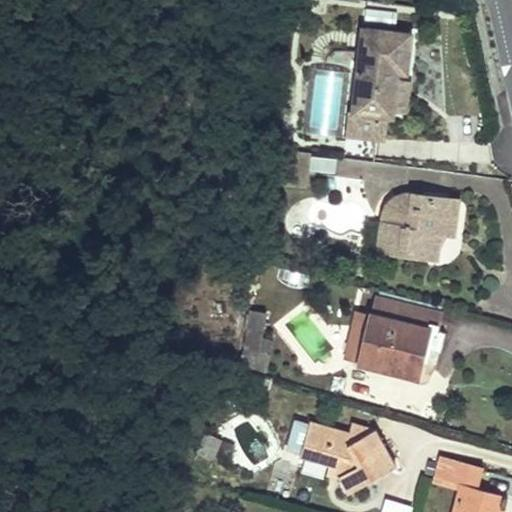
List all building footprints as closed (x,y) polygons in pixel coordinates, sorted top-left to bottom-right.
[(408,77),(412,40),(361,34),(351,117),(391,122),(395,76),(408,77)] [(303,189),(308,156),(276,152),(271,184),(303,189)] [(380,223),(375,256),(435,262),(437,239),(454,241),(458,203),(409,195),(405,226),(380,223)] [(431,311),(374,296),(370,315),(426,330),(431,311)] [(370,315),(356,311),(343,358),(357,362),(418,378),(422,362),(426,364),(430,350),(439,352),(443,334),(426,330),(370,315)] [(267,315),(253,313),(249,334),(262,336),(267,315)] [(262,336),(249,334),(237,369),(250,372),(268,377),(274,338),(262,336)] [(236,400),(250,372),(237,369),(224,394),(236,400)] [(345,429),(306,418),(298,454),(321,457),(344,463),(337,474),(349,494),(394,464),(370,426),(347,421),(345,429)] [(218,438),(204,432),(195,450),(209,456),(218,438)] [(344,463),(321,457),(319,471),(337,474),(344,463)] [(466,465),(436,457),(430,479),(460,488),(466,465)] [(466,465),(460,488),(474,492),(480,469),(466,465)] [(474,492),(460,488),(452,511),(496,511),(500,499),(474,492)] [(411,511),(413,506),(385,498),(381,511),(411,511)]
